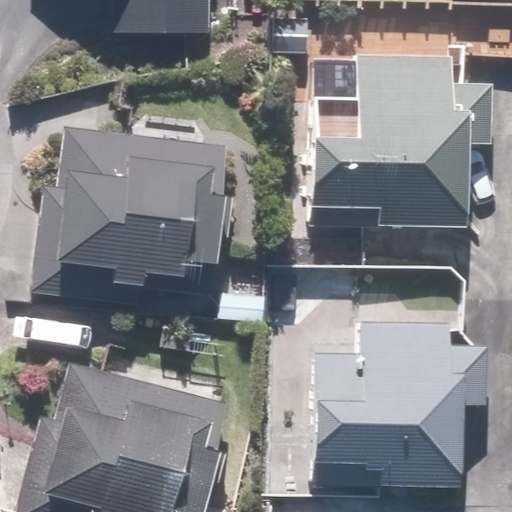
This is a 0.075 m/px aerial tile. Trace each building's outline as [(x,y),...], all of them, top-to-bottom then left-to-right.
[(116,0),(117,33),(209,32),(209,0),(116,0)] [(452,56),(358,52),(356,100),(361,100),(359,134),(316,132),(314,202),(380,205),(380,220),(470,224),(474,107),(450,106),(452,56)] [(230,141),(64,127),(59,179),(42,178),(32,291),(148,301),(149,279),(217,285),(230,141)] [(357,352),(314,350),(308,492),(386,496),(386,483),(463,487),(467,406),(486,407),(489,344),(455,342),(456,321),(359,317),(357,352)] [(61,408),(42,403),(14,511),(204,511),(233,399),(74,359),(61,408)]
